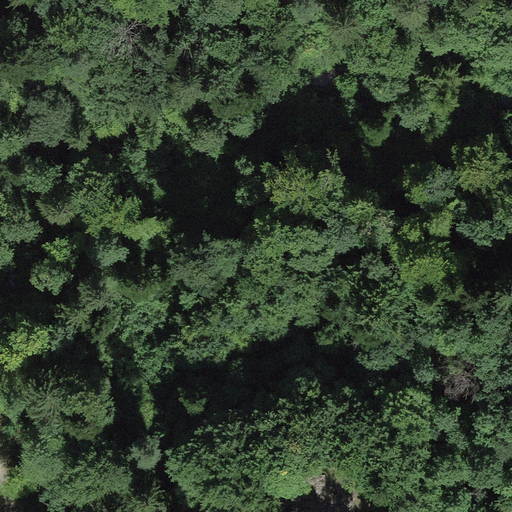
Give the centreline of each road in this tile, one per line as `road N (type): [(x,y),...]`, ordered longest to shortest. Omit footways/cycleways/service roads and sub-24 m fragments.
road 1 (track): [(0,236),(382,150),(511,148)]
road 2 (track): [(305,337),(171,392),(155,445),(180,511)]
